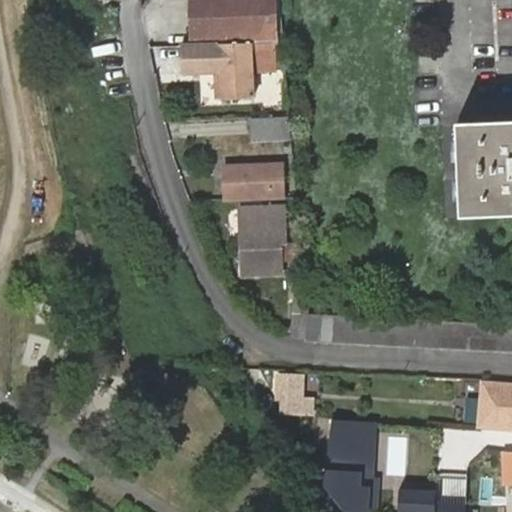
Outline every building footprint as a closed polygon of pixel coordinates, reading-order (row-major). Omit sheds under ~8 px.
[(271,0),(190,0),(193,74),(218,72),(220,100),(254,99),(251,71),(275,70),(271,0)] [(252,141),(289,139),(287,119),(287,117),(251,119),(252,141)] [(511,124),(456,127),(459,219),(511,216),(511,124)] [(225,202),(281,200),(281,167),(224,168),(225,202)] [(282,209),(240,210),(243,277),(279,276),(278,245),(284,244),(282,209)] [(290,315),(303,316),(302,307),(291,307),(290,315)] [(305,339),(307,316),(303,316),(290,315),(290,338),(305,339)] [(511,352),(511,326),(307,316),(305,339),(305,342),(511,352)] [(272,414),(313,416),(314,394),(303,393),(304,371),(274,369),(272,414)] [(511,388),(486,387),(483,426),(511,428),(511,388)] [(397,489),(395,511),(436,511),(437,491),(397,489)]
